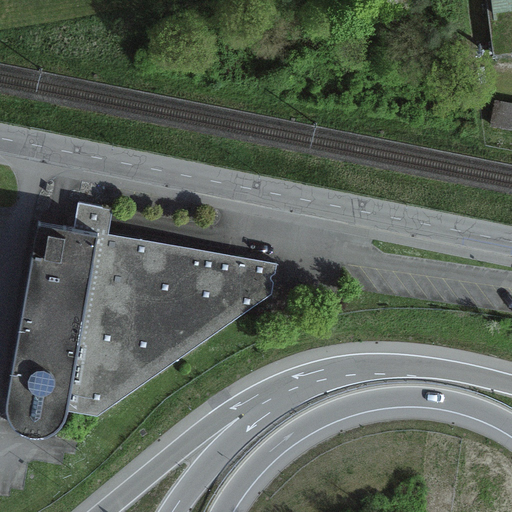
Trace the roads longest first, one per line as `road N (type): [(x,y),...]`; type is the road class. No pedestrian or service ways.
road 1 (residential): [(0,138),(511,242)]
road 2 (motorway): [(222,511),(261,458),(317,416),(346,405),(430,397),(511,425)]
road 3 (motorway): [(511,384),(393,365),(337,372),(281,392)]
road 4 (motorway): [(281,392),(221,417),(103,511)]
road 5 (motorway): [(281,392),(172,511)]
